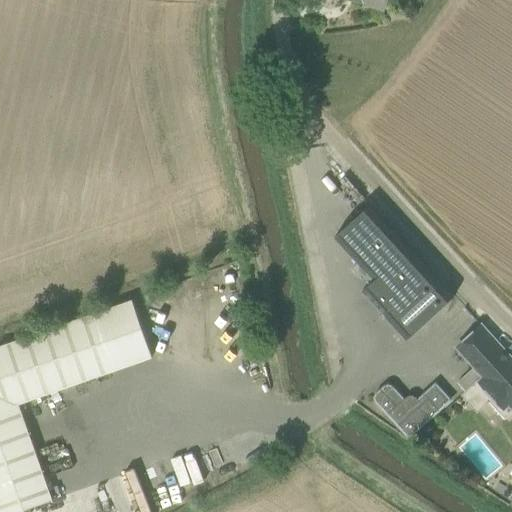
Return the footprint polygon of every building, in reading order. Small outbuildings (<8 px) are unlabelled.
[(355,0),(384,10),(387,0),(355,0)] [(454,297),(370,205),(336,236),(375,279),(363,290),(408,339),(454,297)] [(153,358),(132,299),(0,345),(0,511),(17,511),(53,500),(19,404),(153,358)] [(506,419),(511,413),(511,359),(482,326),(458,348),(484,376),(475,384),(506,419)] [(410,439),(453,400),(437,381),(418,398),(414,395),(410,395),(406,397),(395,385),(390,383),(385,384),(376,393),(374,397),(376,402),(410,439)]
